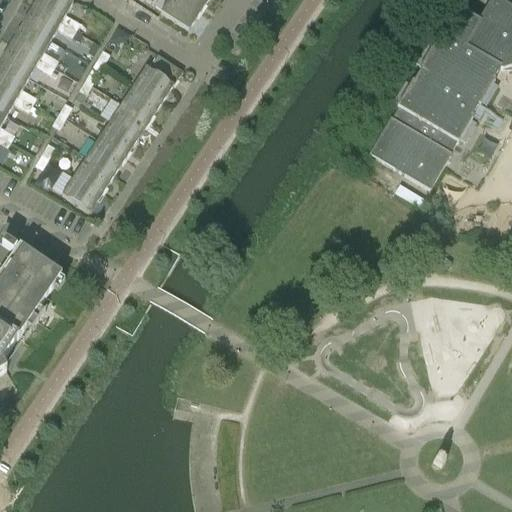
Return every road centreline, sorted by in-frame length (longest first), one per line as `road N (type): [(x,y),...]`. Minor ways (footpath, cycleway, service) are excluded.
road 1 (residential): [(87,0),(198,68),(242,0)]
road 2 (residential): [(123,280),(0,206)]
